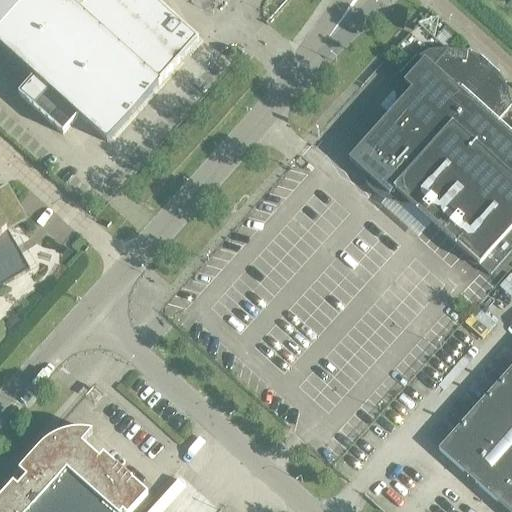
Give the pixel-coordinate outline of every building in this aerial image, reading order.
[(151,0),(28,0),(0,32),(0,48),(33,78),(18,95),(62,135),(78,118),(107,144),(198,42),(151,0)] [(0,0),(0,32),(28,0),(0,0)] [(507,89),(497,73),(483,60),(466,52),(447,50),(432,68),(424,61),(403,83),(411,90),(348,160),(389,197),(394,191),(479,267),(489,256),(500,266),(511,251),(511,139),(495,125),(511,107),(507,89)] [(0,239),(6,232),(25,221),(6,188),(0,191),(0,239)] [(465,304),(459,310),(465,315),(470,309),(465,304)] [(511,511),(511,369),(438,451),(506,511),(511,511)] [(132,511),(148,496),(103,456),(99,460),(82,445),(92,433),(72,432),(53,438),(38,450),(18,472),(26,479),(17,488),(13,484),(0,498),(0,511),(132,511)]
